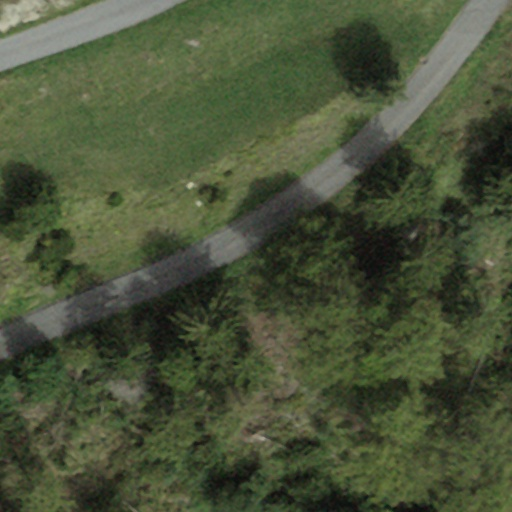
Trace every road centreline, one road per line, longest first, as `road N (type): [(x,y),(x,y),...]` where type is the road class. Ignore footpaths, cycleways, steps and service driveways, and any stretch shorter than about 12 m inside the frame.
road 1 (unclassified): [(0,349),(248,231),(315,190),(432,75),(490,0)]
road 2 (unclassified): [(140,0),(0,54)]
